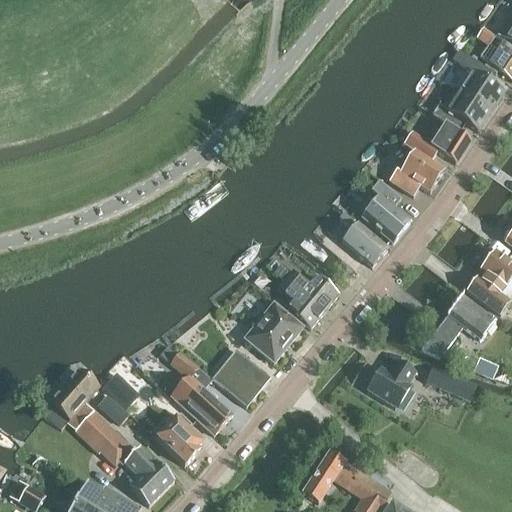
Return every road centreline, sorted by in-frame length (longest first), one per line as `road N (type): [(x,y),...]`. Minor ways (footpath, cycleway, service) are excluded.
road 1 (tertiary): [(179,511),(362,303),(511,103)]
road 2 (unclassified): [(199,153),(124,202),(0,246)]
road 3 (unclassified): [(199,153),(286,70),(344,0)]
road 4 (unknown): [(303,372),(448,511)]
